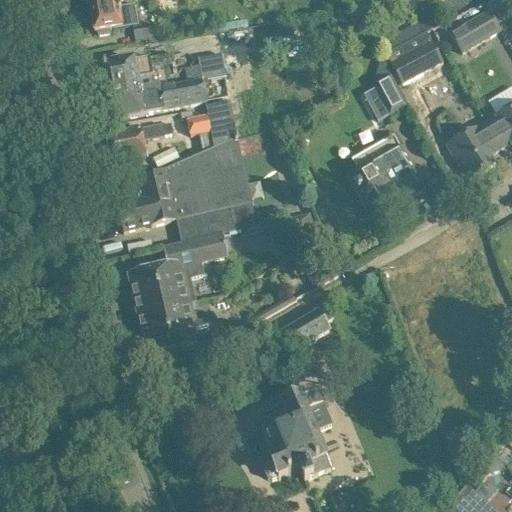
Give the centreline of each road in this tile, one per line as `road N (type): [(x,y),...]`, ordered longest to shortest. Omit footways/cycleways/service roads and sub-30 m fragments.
road 1 (residential): [(106,418),(511,191)]
road 2 (residential): [(106,418),(26,0)]
